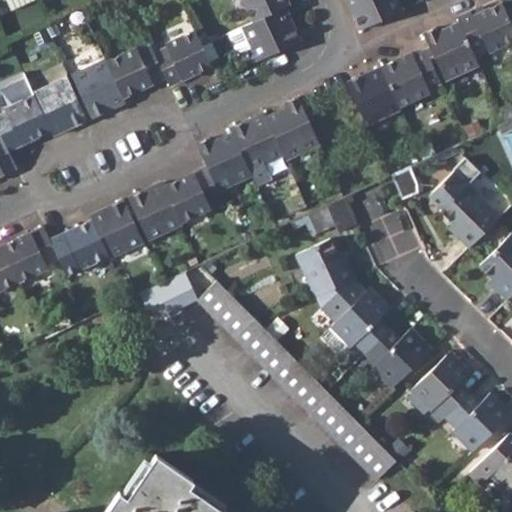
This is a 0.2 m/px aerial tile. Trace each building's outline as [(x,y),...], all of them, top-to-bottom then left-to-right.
[(241,0),(252,22),(282,7),(286,6),(283,0),(241,0)] [(345,0),(359,30),(400,11),(395,0),(345,0)] [(459,23),(472,50),(485,44),(489,53),(511,41),(511,24),(509,18),(502,2),(486,10),(472,17),(470,11),(456,18),(459,23)] [(483,5),(470,11),(472,17),(486,10),(483,5)] [(252,22),(241,27),(227,33),(234,48),(239,50),(249,46),(256,60),(297,40),(282,7),(252,22)] [(472,50),(459,23),(440,32),(437,27),(423,33),(445,81),(479,65),(472,50)] [(163,76),(166,82),(208,61),(192,28),(162,42),(164,45),(152,50),(163,76)] [(134,46),(103,61),(119,96),(163,76),(152,50),(148,42),(135,49),(134,46)] [(381,66),(400,107),(430,92),(429,89),(442,83),(426,50),(414,56),(412,52),(381,66)] [(70,74),(89,115),(121,100),(119,96),(103,61),(103,59),(70,74)] [(347,82),(367,125),(401,109),(400,107),(381,66),(347,82)] [(47,129),(50,134),(83,118),(64,77),(31,93),(32,95),(47,129)] [(47,129),(32,95),(2,109),(3,111),(0,112),(0,139),(5,149),(47,129)] [(288,106),(268,116),(285,153),(287,157),(320,141),(298,95),(285,101),(288,106)] [(265,110),(229,127),(250,170),(252,173),(257,186),(271,179),(263,163),(285,153),(268,116),(265,110)] [(206,166),(217,190),(252,173),(250,170),(229,127),(195,143),(206,166)] [(5,149),(0,139),(0,172),(13,166),(5,149)] [(475,245),(506,214),(474,182),(487,169),(472,154),(439,189),(439,197),(459,220),(468,229),(464,234),(475,245)] [(403,195),(421,189),(414,165),(396,171),(403,195)] [(162,187),(177,221),(209,205),(207,202),(219,195),(217,190),(206,166),(162,187)] [(127,197),(147,238),(178,223),(177,221),(162,187),(160,183),(127,197)] [(320,232),(338,224),(341,231),(357,223),(345,195),(311,211),(320,232)] [(106,254),(107,258),(140,241),(122,200),(88,215),(90,220),(106,254)] [(76,269),(106,254),(90,220),(71,228),(47,239),(56,258),(62,271),(74,265),(76,269)] [(459,220),(455,225),(464,234),(468,229),(459,220)] [(44,264),(56,258),(47,239),(44,233),(41,225),(0,245),(0,248),(15,281),(45,267),(44,264)] [(497,274),(506,283),(502,286),(511,296),(511,234),(485,262),(497,274)] [(358,275),(351,261),(345,263),(340,251),(332,235),(296,250),(317,294),(319,293),(356,276),(358,275)] [(0,288),(15,281),(0,248),(0,288)] [(345,249),(340,251),(345,263),(351,261),(345,249)] [(493,278),(502,286),(506,283),(497,274),(493,278)] [(356,276),(319,293),(324,304),(338,319),(333,323),(353,342),(357,339),(369,351),(391,327),(380,316),(391,305),(380,293),(376,298),(367,289),(356,276)] [(198,301),(379,481),(399,460),(220,280),(198,301)] [(372,284),(367,289),(376,298),(380,293),(372,284)] [(353,342),(333,323),(323,333),(340,350),(345,350),(353,342)] [(396,386),(429,352),(419,342),(424,337),(413,327),(401,338),(391,327),(369,351),(378,360),(374,365),(396,386)] [(434,347),(424,337),(419,342),(429,352),(434,347)] [(451,350),(447,353),(457,363),(460,360),(451,350)] [(471,370),(460,360),(457,363),(447,353),(412,389),(433,411),(438,406),(448,417),(471,393),(460,381),(471,370)] [(475,452),(509,417),(497,405),(500,402),(489,391),(480,401),(471,393),(448,417),(457,426),(453,430),(475,452)] [(511,414),(500,402),(497,405),(509,417),(511,414)] [(511,431),(472,472),(484,484),(493,475),(511,494),(511,431)] [(217,511),(186,490),(190,484),(154,458),(124,501),(117,496),(105,511),(217,511)]
